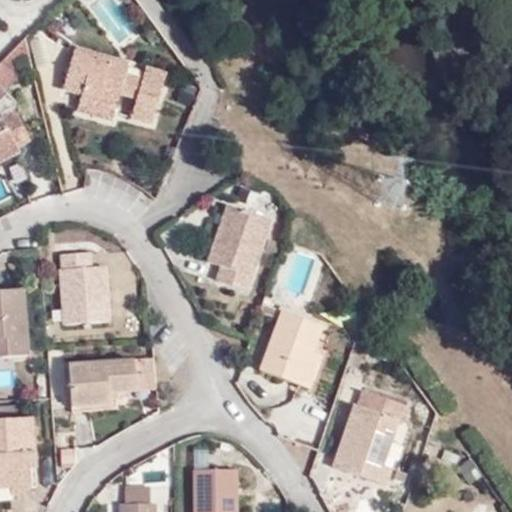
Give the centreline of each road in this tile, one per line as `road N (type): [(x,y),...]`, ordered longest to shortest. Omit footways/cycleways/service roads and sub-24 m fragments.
road 1 (residential): [(209,412),(187,326),(135,228),(108,208),(75,206),(0,242)]
road 2 (residential): [(64,511),(74,484),(136,439),(209,412)]
road 3 (residential): [(309,511),(275,455),(209,412)]
